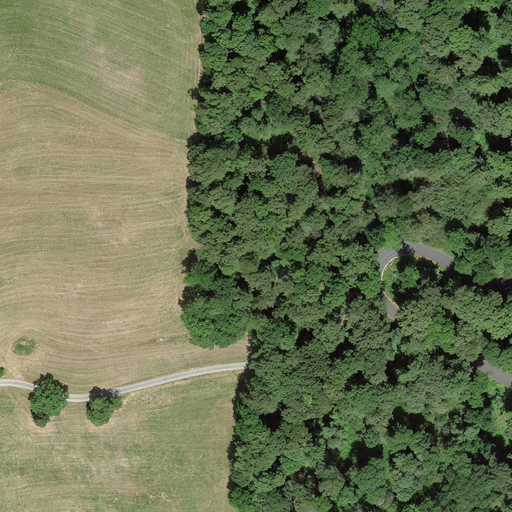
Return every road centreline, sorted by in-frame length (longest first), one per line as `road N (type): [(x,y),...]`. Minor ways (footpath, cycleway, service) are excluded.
road 1 (track): [(0,383),(98,395),(191,372),(297,360),(339,334),(374,287)]
road 2 (unclassified): [(511,286),(472,279),(405,249),(380,261),(374,287),(396,316),(511,382)]
